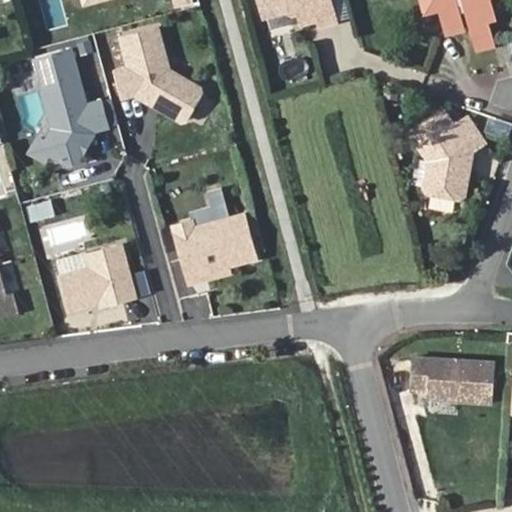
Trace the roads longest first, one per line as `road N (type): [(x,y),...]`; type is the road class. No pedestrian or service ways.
road 1 (residential): [(0,353),(362,315)]
road 2 (residential): [(406,511),(369,390),(362,315)]
road 3 (track): [(363,511),(313,319)]
road 4 (unknown): [(173,334),(129,160)]
